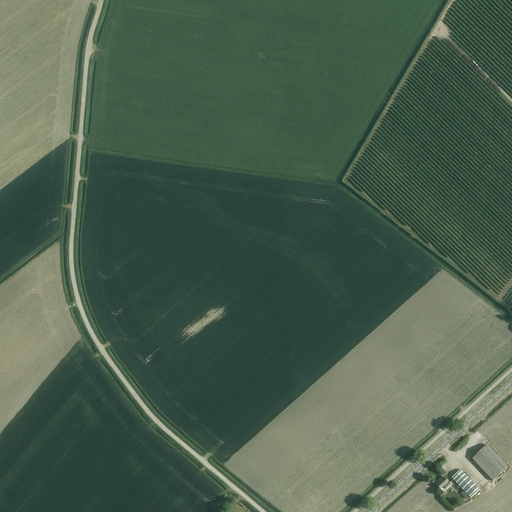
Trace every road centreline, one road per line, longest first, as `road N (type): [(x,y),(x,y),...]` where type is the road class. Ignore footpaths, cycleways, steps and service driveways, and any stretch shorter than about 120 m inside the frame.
road 1 (unclassified): [(264,511),(161,423),(100,346),(72,294),(82,65),(96,0)]
road 2 (secondary): [(369,511),(511,381)]
